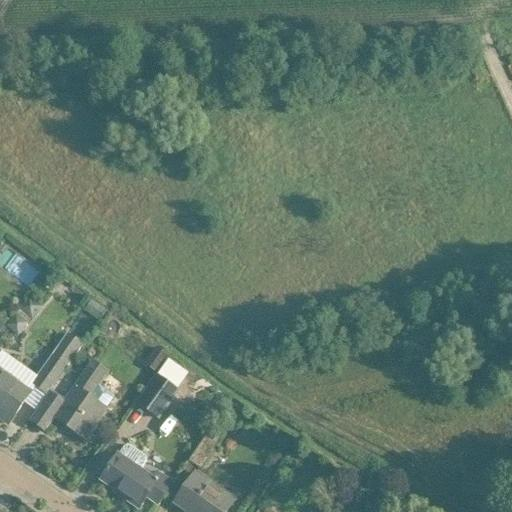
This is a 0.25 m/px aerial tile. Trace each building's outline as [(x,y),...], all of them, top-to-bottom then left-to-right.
[(16,314),(6,327),(18,337),(28,324),(16,314)] [(40,379),(36,385),(47,393),(66,366),(82,343),(70,336),(55,358),(40,379)] [(156,347),(151,354),(144,364),(157,374),(162,366),(169,356),(156,347)] [(0,418),(9,425),(13,418),(25,402),(31,393),(34,389),(20,379),(27,369),(4,353),(0,358),(0,418)] [(85,440),(97,424),(116,397),(98,385),(108,372),(94,362),(66,401),(53,391),(31,422),(45,432),(55,419),(85,440)] [(307,379),(299,380),(296,365),(275,369),(280,394),(309,388),(307,379)] [(159,419),(179,391),(157,375),(137,403),(159,419)] [(219,447),(216,445),(221,437),(212,431),(189,462),(202,470),(219,447)] [(158,505),(169,489),(172,484),(157,474),(153,480),(140,472),(146,463),(146,459),(144,456),(131,447),(128,446),(124,448),(119,457),(118,457),(101,480),(127,498),(126,500),(139,509),(147,498),(158,505)] [(227,511),(235,501),(195,474),(175,504),(186,511),(227,511)] [(356,511),(373,511),(378,506),(362,495),(353,509),(356,511)] [(331,503),(324,511),(341,511),(342,511),(331,503)]
